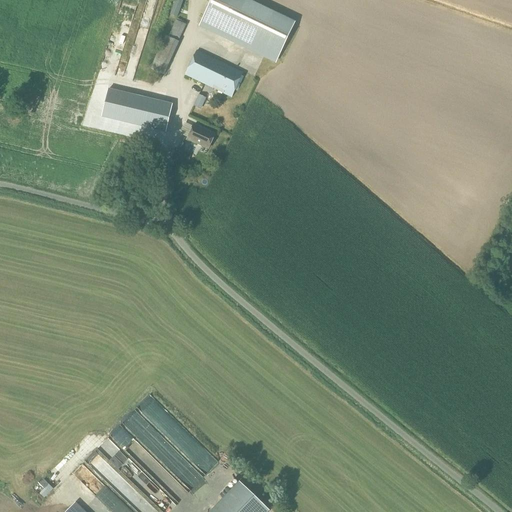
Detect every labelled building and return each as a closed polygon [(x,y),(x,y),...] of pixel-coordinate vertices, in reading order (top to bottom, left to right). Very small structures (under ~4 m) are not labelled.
[(177,18),(183,1),(180,0),(175,0),(170,15),(177,18)] [(293,26),(239,0),(212,0),(201,25),(276,61),(293,26)] [(125,24),(129,10),(117,6),(112,20),(125,24)] [(168,38),(166,36),(151,69),(164,76),(179,43),(178,43),(186,26),(176,21),(168,38)] [(232,97),(243,74),(197,51),(185,75),(232,97)] [(249,68),(247,72),(253,74),(259,58),(251,55),(249,60),(246,59),(243,66),(249,68)] [(108,89),(101,118),(166,133),(173,104),(108,89)] [(28,102),(71,109),(73,99),(29,92),(28,102)] [(55,135),(57,125),(46,123),(44,133),(55,135)] [(208,150),(215,135),(194,126),(187,140),(208,150)] [(106,439),(112,445),(122,435),(116,429),(106,439)] [(131,472),(134,469),(101,438),(94,446),(122,473),(127,468),(131,472)] [(204,475),(191,462),(187,466),(166,445),(156,455),(190,488),(204,475)] [(156,464),(186,492),(189,488),(160,461),(156,464)] [(70,475),(93,495),(90,499),(105,511),(133,511),(126,505),(125,506),(78,466),(70,475)] [(240,483),(211,511),(267,511),(269,511),(240,483)] [(119,493),(125,500),(131,495),(125,487),(119,493)]
